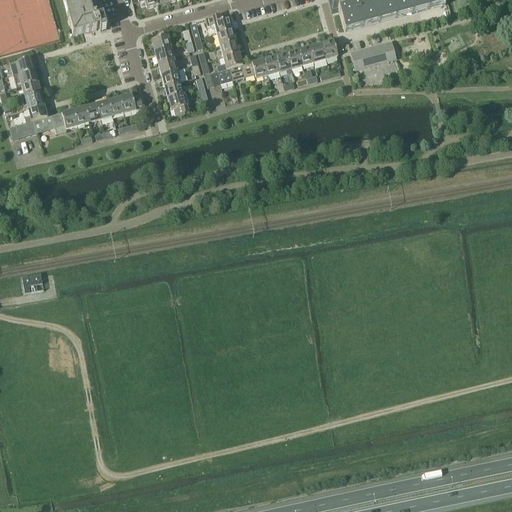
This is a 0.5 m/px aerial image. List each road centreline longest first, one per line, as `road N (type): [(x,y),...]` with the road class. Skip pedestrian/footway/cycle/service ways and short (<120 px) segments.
road 1 (track): [(0,317),(53,327),(74,341),(100,464),(116,476),(511,380)]
road 2 (trunk): [(511,465),(291,511)]
road 3 (trunk): [(390,511),(511,486)]
